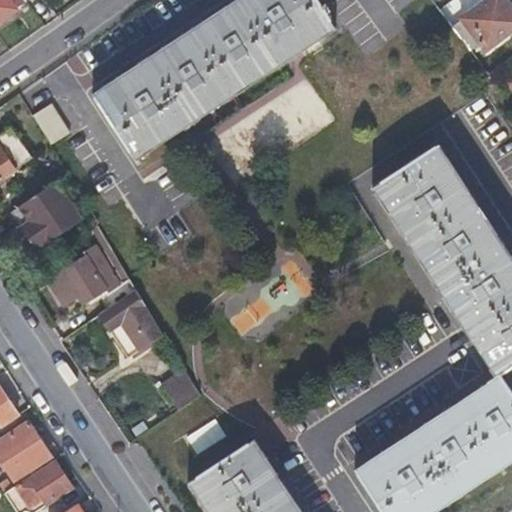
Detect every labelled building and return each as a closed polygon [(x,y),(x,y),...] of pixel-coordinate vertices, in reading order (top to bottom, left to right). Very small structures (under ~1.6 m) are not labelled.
[(15,8),(24,1),(23,0),(0,0),(0,21),(16,10),(15,8)] [(136,160),(336,28),(317,0),(234,0),(93,93),(136,160)] [(486,50),(511,29),(511,7),(506,0),(483,0),(462,17),(486,50)] [(53,102),(34,114),(52,144),(71,133),(53,102)] [(206,142),(231,185),(267,165),(243,121),(206,142)] [(0,179),(32,158),(12,128),(0,135),(0,179)] [(511,366),(511,255),(440,145),(372,187),(495,378),(355,470),(382,511),(434,511),(511,460),(511,394),(499,375),(511,366)] [(11,209),(35,253),(87,225),(62,181),(11,209)] [(120,286),(96,245),(85,251),(87,256),(52,278),(67,303),(85,292),(89,299),(106,288),(109,292),(120,286)] [(134,291),(100,314),(130,357),(164,333),(134,291)] [(239,333),(271,315),(259,293),(240,304),(237,298),(223,306),(239,333)] [(164,384),(180,409),(203,395),(186,370),(164,384)] [(19,414),(0,383),(0,421),(2,425),(19,414)] [(197,454),(227,437),(216,419),(186,437),(197,454)] [(0,441),(0,456),(14,478),(52,455),(30,422),(0,441)] [(301,511),(254,439),(188,483),(206,511),(301,511)] [(32,477),(31,475),(13,486),(5,491),(18,511),(24,511),(25,511),(35,505),(40,510),(73,487),(56,461),(32,477)] [(8,478),(0,483),(5,491),(13,486),(8,478)]
